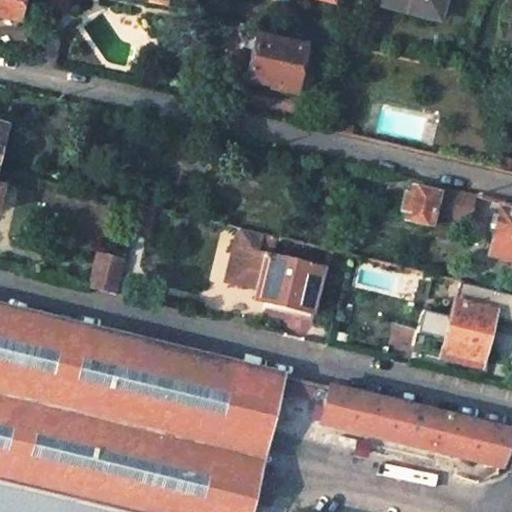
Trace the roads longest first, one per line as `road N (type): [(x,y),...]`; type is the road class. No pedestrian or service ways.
road 1 (residential): [(511,408),(0,283)]
road 2 (residential): [(511,189),(0,69)]
